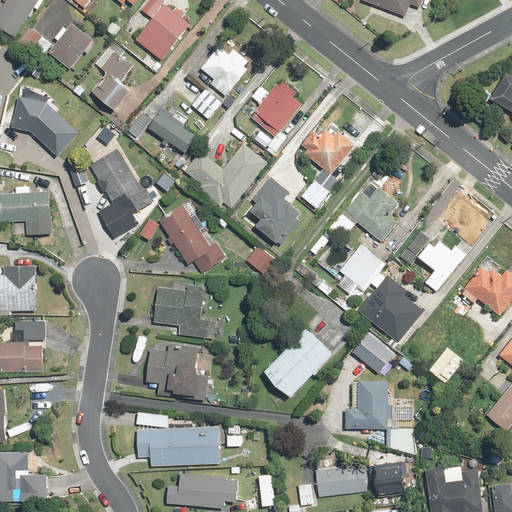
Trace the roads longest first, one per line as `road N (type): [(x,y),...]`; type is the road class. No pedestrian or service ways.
road 1 (residential): [(125,511),(91,448),(87,422),(103,299),(96,277)]
road 2 (residential): [(278,0),(397,95)]
road 3 (residential): [(397,95),(511,185)]
road 4 (residential): [(397,95),(424,68),(511,20)]
